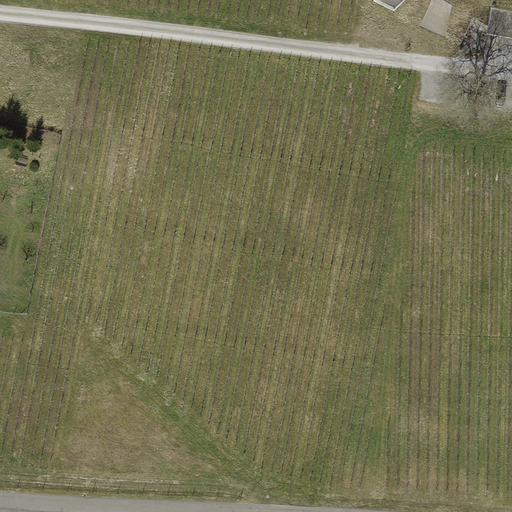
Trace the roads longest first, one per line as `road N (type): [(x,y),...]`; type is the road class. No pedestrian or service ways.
road 1 (track): [(511,73),(0,14)]
road 2 (track): [(272,511),(87,336)]
road 3 (tertiary): [(0,501),(187,511)]
